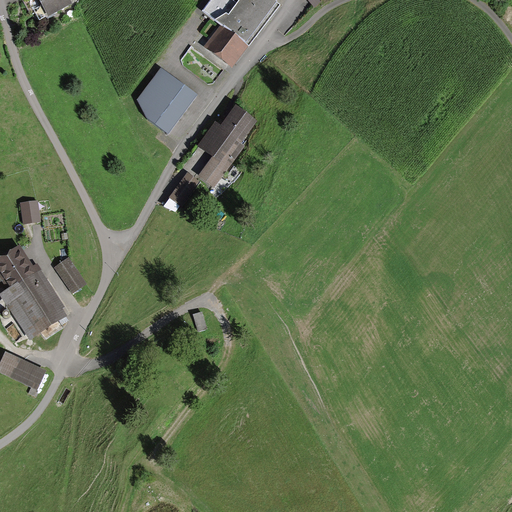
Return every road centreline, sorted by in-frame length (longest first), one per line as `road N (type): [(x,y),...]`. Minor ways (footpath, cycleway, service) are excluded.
road 1 (track): [(66,365),(88,370),(192,307),(218,312),(228,330),(217,374),(148,460)]
road 2 (residential): [(0,1),(23,80),(107,249)]
road 3 (track): [(107,249),(140,226),(177,155),(269,38)]
